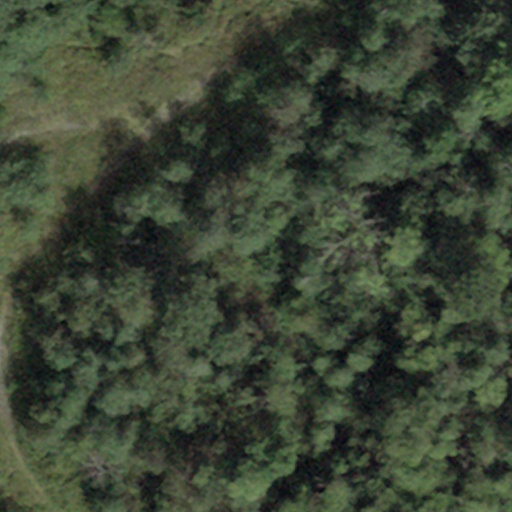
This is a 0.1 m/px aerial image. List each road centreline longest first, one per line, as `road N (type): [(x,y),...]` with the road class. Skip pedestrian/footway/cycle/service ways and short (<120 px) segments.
road 1 (track): [(0,361),(48,250),(312,0)]
road 2 (track): [(65,511),(11,458),(0,381)]
